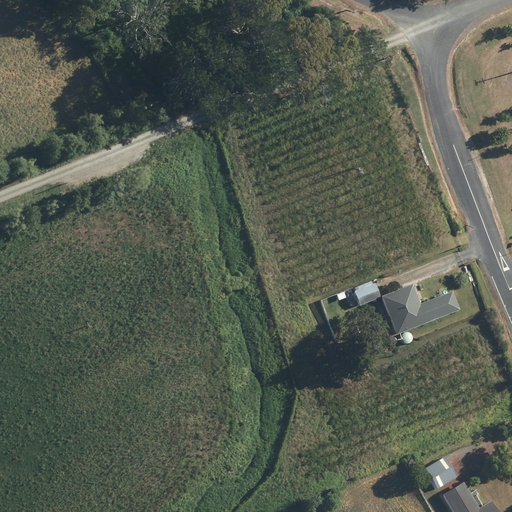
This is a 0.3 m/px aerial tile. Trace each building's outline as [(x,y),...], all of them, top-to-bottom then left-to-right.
[(349,294),(343,296),(349,311),(377,299),(370,283),(348,291),(349,294)] [(389,346),(391,346),(392,345),(393,344),(394,343),(394,342),(394,341),(394,340),(393,339),(393,338),(398,336),(397,337),(397,338),(397,339),(397,340),(397,341),(398,342),(399,343),(399,344),(400,344),(401,345),(402,345),(403,345),(404,345),(405,345),(406,345),(406,344),(407,344),(408,343),(408,342),(409,341),(409,340),(409,339),(409,338),(409,337),(408,336),(407,335),(407,334),(406,334),(405,334),(405,333),(457,312),(450,293),(416,306),(408,287),(376,300),(391,337),(390,336),(389,336),(388,336),(387,337),(386,337),(385,338),(384,339),(384,340),(384,341),(384,342),(385,343),(385,344),(386,345),(387,346),(388,346),(389,346)] [(421,468),(421,466),(421,465),(421,463),(421,462),(420,461),(419,460),(418,459),(416,458),(415,457),(414,457),(412,457),(411,458),(409,458),(408,459),(407,460),(406,461),(405,462),(405,464),(405,465),(405,466),(405,468),(405,469),(406,471),(407,472),(408,473),(409,473),(411,474),(412,474),(414,474),(415,474),(417,473),(418,473),(419,472),(420,470),(421,469),(421,468)] [(441,459),(421,471),(434,490),(453,478),(441,459)] [(466,496),(459,484),(438,497),(447,511),(492,511),(487,503),(483,505),(474,491),(466,496)]
